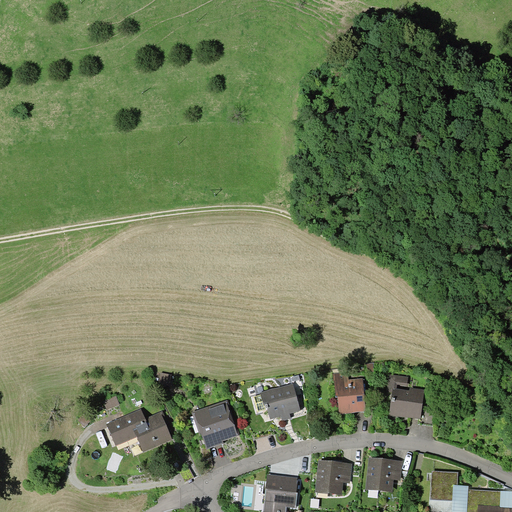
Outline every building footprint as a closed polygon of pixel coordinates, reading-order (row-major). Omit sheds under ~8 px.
[(340,414),(366,411),(363,378),(349,379),(348,372),(333,374),(336,397),(338,397),(340,414)] [(172,375),(161,373),(159,384),(170,386),(172,375)] [(407,386),(408,377),(389,374),(387,391),(392,392),(389,415),(419,419),(421,419),(422,405),(424,389),(410,388),(409,390),(396,389),(397,384),(407,386)] [(290,413),(301,410),(293,384),(261,393),(264,405),(265,405),(266,408),(267,408),(270,419),(281,416),(282,421),(291,418),(290,413)] [(120,404),(116,396),(104,401),(107,409),(120,404)] [(223,441),(240,435),(228,400),(192,412),(199,434),(201,433),(207,449),(224,443),(223,441)] [(435,407),(422,405),(421,419),(419,419),(418,424),(432,426),(435,407)] [(143,452),(173,440),(166,424),(168,423),(163,411),(145,418),(141,409),(106,424),(116,446),(137,437),(143,452)] [(366,489),(393,492),(394,480),(401,481),(403,461),(369,457),(366,489)] [(315,492),(342,495),(344,482),(350,483),(352,464),(319,460),(315,492)] [(458,472),(432,471),(431,499),(453,501),(454,485),(458,485),(458,472)] [(263,511),(285,511),(286,507),(296,508),(298,492),(296,492),(298,478),(267,474),(263,511)] [(467,511),(469,489),(469,486),(458,485),(454,485),(453,501),(452,511),(458,511),(467,511)] [(467,511),(511,511),(511,507),(500,507),(500,506),(501,491),(469,489),(467,511)] [(511,507),(511,491),(501,491),(500,506),(500,507),(511,507)]
